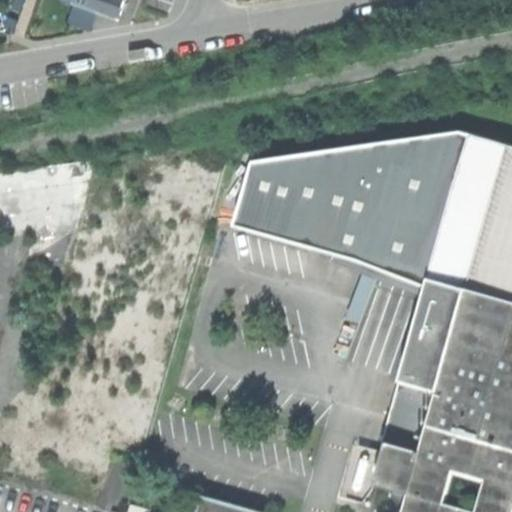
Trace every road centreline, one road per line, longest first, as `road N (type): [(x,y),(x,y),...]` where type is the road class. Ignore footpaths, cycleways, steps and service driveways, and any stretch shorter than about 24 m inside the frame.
road 1 (track): [(2,149),(511,42)]
road 2 (residential): [(0,68),(188,34)]
road 3 (residential): [(188,34),(375,0)]
